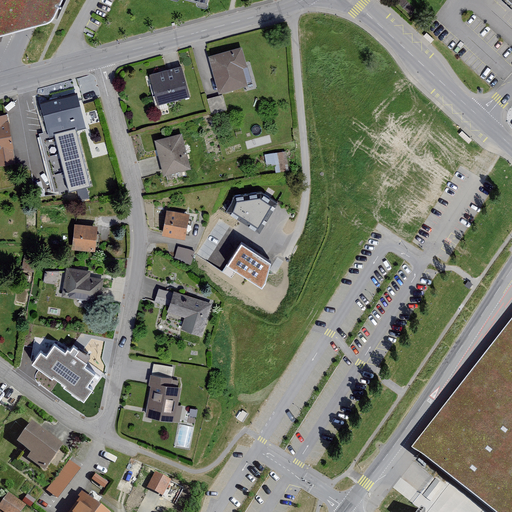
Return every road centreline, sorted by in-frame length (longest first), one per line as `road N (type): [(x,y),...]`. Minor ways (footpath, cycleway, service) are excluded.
road 1 (residential): [(98,59),(139,221),(109,416),(99,428),(81,426),(0,368)]
road 2 (residential): [(344,510),(511,278)]
road 3 (residential): [(511,204),(319,28)]
road 4 (residential): [(98,59),(291,5)]
road 5 (residential): [(376,0),(511,123)]
